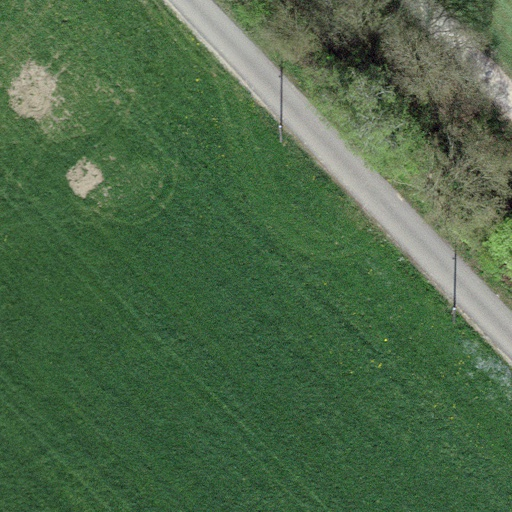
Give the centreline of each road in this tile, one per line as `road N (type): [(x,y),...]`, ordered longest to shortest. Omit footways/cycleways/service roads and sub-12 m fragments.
road 1 (unclassified): [(186,0),(511,335)]
road 2 (track): [(425,0),(511,91)]
